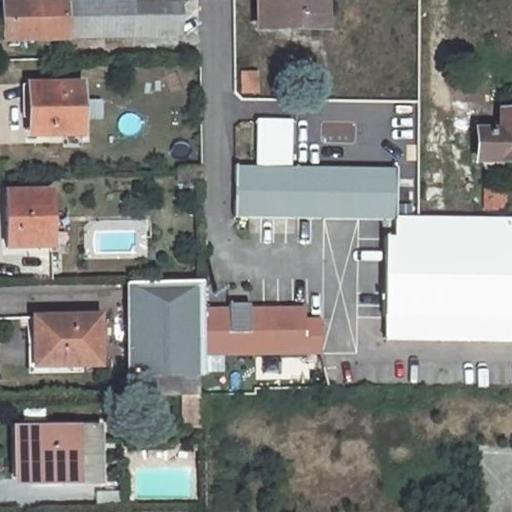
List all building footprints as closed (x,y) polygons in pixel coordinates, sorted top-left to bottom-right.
[(181,37),(180,0),(21,0),(2,0),(3,40),(181,37)] [(259,0),(260,30),(321,28),(320,0),(259,0)] [(255,97),(255,71),(235,71),(235,97),(255,97)] [(82,84),(29,85),(29,113),(35,113),(35,137),(83,135),(82,84)] [(511,116),(504,117),(504,133),(479,133),(479,163),(511,163),(511,116)] [(291,168),(291,121),(258,122),(258,144),(267,144),(266,168),(236,167),(236,218),(395,220),(396,169),(291,168)] [(202,182),(201,169),(178,169),(178,182),(202,182)] [(51,191),(6,192),(8,247),(52,247),(51,191)] [(485,191),(485,210),(497,211),(498,192),(485,191)] [(385,320),(385,342),(511,343),(511,319),(511,221),(395,220),(395,239),(384,240),(383,320),(385,320)] [(204,372),(203,311),(203,284),(127,284),(129,379),(159,378),(160,398),(184,398),(200,397),(199,376),(204,376),(204,372)] [(251,306),(230,306),(230,312),(203,311),(204,372),(220,371),(219,356),(321,355),(321,330),(306,331),(305,322),(305,310),(251,311),(251,306)] [(34,343),(44,343),(44,369),(100,368),(99,318),(33,319),(34,343)] [(321,321),(305,322),(306,331),(321,330),(321,321)] [(44,369),(44,343),(34,343),(29,343),(30,370),(44,369)] [(205,397),(200,397),(184,398),(185,428),(205,427),(205,397)] [(101,484),(101,427),(18,429),(20,480),(60,479),(60,485),(101,484)]
